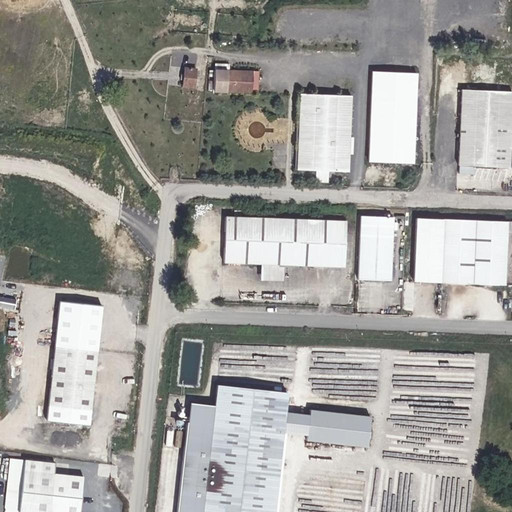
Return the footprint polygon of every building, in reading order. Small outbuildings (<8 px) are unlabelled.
[(185,69),(184,88),(194,89),(196,70),(185,69)] [(369,69),(365,160),(416,162),(418,114),(413,114),(415,71),(369,69)] [(258,75),(227,74),(226,97),(257,98),(258,75)] [(510,96),(459,94),(456,170),(507,172),(510,96)] [(350,101),(299,99),(298,129),(304,131),(303,142),(298,144),(297,174),(348,176),(350,101)] [(391,285),(393,222),(360,220),(358,284),(391,285)] [(346,225),(225,221),(223,267),(261,268),(283,269),(344,271),(346,225)] [(505,226),(441,224),(439,287),(503,289),(505,226)] [(282,285),(283,269),(261,268),(261,284),(282,285)] [(52,300),(42,420),(93,424),(103,304),(52,300)] [(272,511),(285,393),(218,387),(203,511),(272,511)] [(81,511),(85,475),(54,471),(49,511),(81,511)]
